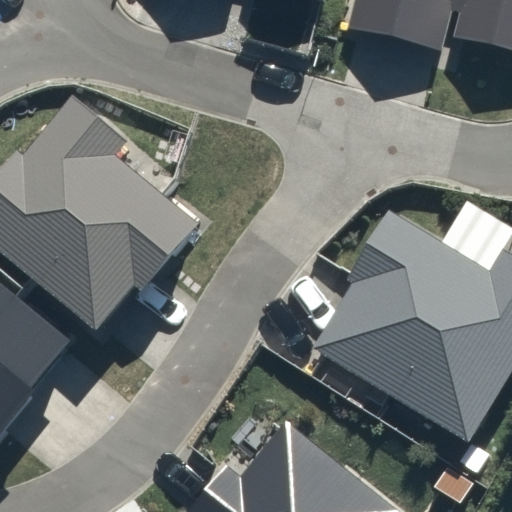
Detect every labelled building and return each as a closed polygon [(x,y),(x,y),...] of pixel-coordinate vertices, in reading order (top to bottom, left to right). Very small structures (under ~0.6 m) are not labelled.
[(456,39),(511,52),(511,0),(353,0),(347,29),(443,53),(454,12),(461,14),(456,39)] [(0,176),(0,250),(101,334),(138,288),(146,295),(203,226),(119,156),(130,143),(75,96),(24,158),(19,154),(0,176)] [(354,283),(314,350),(471,444),(511,376),(511,255),(504,251),(511,238),(511,228),(468,202),(443,243),(390,212),(349,280),(354,283)] [(0,445),(41,395),(36,391),(75,345),(0,284),(0,445)] [(227,465),(190,511),(399,511),(286,421),(242,476),(227,465)]
